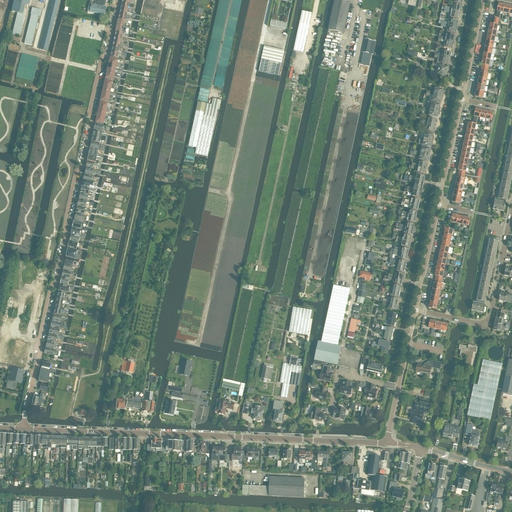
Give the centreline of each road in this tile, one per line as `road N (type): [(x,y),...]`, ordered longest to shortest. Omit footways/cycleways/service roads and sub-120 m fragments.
road 1 (residential): [(24,415),(116,11)]
road 2 (tertiary): [(23,429),(386,442)]
road 3 (track): [(198,344),(255,71)]
road 4 (residential): [(415,310),(479,324),(490,319),(511,215)]
road 5 (residential): [(425,183),(397,310)]
